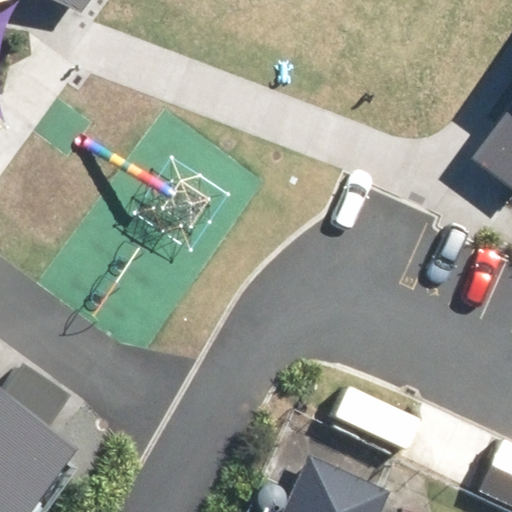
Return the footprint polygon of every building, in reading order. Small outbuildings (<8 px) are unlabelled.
[(25,0),(70,19),(84,0),(25,0)] [(250,6),(239,0),(203,0),(174,54),(211,75),(250,6)] [(437,0),(397,0),(390,18),(424,31),(437,0)] [(340,36),(282,11),(266,50),(323,75),(340,36)] [(416,45),(378,28),(345,102),(383,119),(416,45)] [(511,67),(442,163),(511,214),(511,67)] [(0,511),(3,511),(39,465),(0,440),(0,511)] [(379,511),(389,488),(300,450),(272,511),(379,511)]
